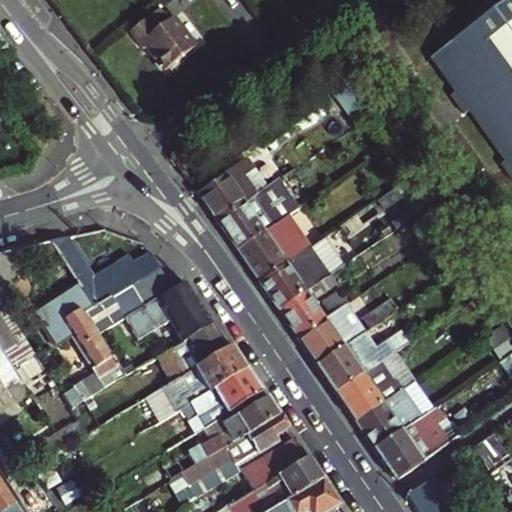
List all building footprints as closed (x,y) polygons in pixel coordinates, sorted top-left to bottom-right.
[(511,0),(466,0),(428,50),(457,87),(451,91),(464,108),(469,104),(506,152),(501,156),(511,169),(511,0)] [(197,45),(175,15),(170,19),(161,6),(130,30),(143,47),(148,44),(166,68),(197,45)] [(219,224),(270,188),(249,158),(199,194),(219,224)] [(281,181),(270,188),(219,224),(238,251),(288,218),(289,217),(301,210),(281,181)] [(432,208),(414,181),(380,204),(398,231),(432,208)] [(304,207),(312,202),(305,192),(297,198),(304,207)] [(309,250),(288,218),(238,251),(260,284),(309,250)] [(280,312),(332,276),(334,275),(348,266),(327,237),(309,250),(260,284),(280,312)] [(97,307),(161,270),(152,255),(135,265),(131,259),(107,274),(105,274),(99,278),(72,238),(55,242),(97,307)] [(55,242),(38,247),(82,315),(87,313),(97,307),(55,242)] [(101,337),(112,330),(127,321),(135,316),(175,292),(161,270),(97,307),(87,313),(101,337)] [(280,312),(299,340),(327,320),(314,302),(339,285),(332,276),(280,312)] [(175,292),(135,316),(127,321),(140,342),(170,324),(183,345),(216,325),(189,284),(175,292)] [(333,316),(346,307),(352,304),(343,291),(325,304),(333,316)] [(0,344),(19,373),(40,360),(0,299),(0,344)] [(365,320),(372,331),(373,330),(393,317),(402,310),(394,299),(365,320)] [(64,326),(50,303),(30,315),(51,348),(71,336),(97,378),(77,391),(85,404),(126,379),(101,337),(87,313),(82,315),(64,326)] [(318,368),(366,335),(346,307),(333,316),(327,320),(299,340),(318,368)] [(183,345),(158,360),(173,385),(233,350),(216,325),(183,345)] [(377,351),(366,335),(318,368),(338,396),(385,363),(397,355),(389,343),(377,351)] [(401,335),(389,343),(397,355),(404,350),(410,347),(401,335)] [(19,373),(0,344),(0,383),(16,407),(33,396),(27,387),(19,373)] [(247,371),(233,350),(173,385),(164,390),(178,413),(184,410),(212,393),(247,371)] [(397,355),(385,363),(404,390),(423,377),(404,350),(397,355)] [(40,360),(19,373),(27,387),(49,373),(40,360)] [(356,423),(404,390),(385,363),(338,396),(356,423)] [(199,434),(222,420),(263,395),(247,371),(212,393),(184,410),(191,421),(199,434)] [(356,423),(375,450),(423,418),(441,406),(442,405),(423,377),(404,390),(356,423)] [(0,417),(16,407),(0,383),(0,417)] [(263,395),(222,420),(229,432),(165,473),(172,484),(184,478),(283,417),(268,395),(263,395)] [(394,477),(404,478),(405,476),(462,435),(442,405),(441,406),(423,418),(375,450),(394,477)] [(276,438),(291,429),(283,417),(184,478),(197,500),(244,471),(261,461),(283,447),(276,438)] [(493,437),(473,451),(491,476),(498,471),(511,463),(493,437)] [(257,492),(226,511),(271,511),(324,479),(297,438),(283,447),(261,461),(244,471),(257,492)] [(3,511),(17,504),(0,477),(0,511),(3,511)] [(337,511),(342,508),(324,479),(271,511),(337,511)] [(452,511),(441,495),(432,501),(422,487),(408,497),(418,511),(452,511)]
